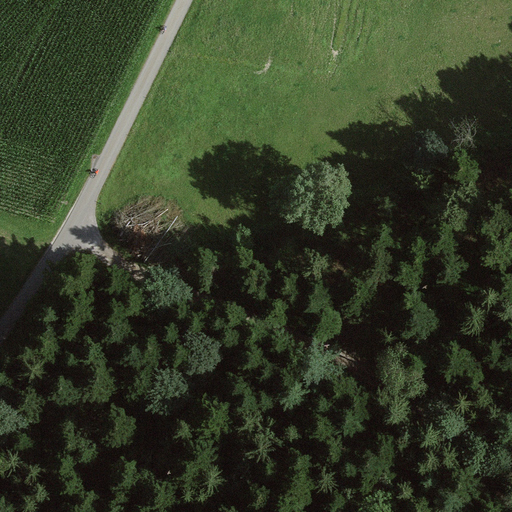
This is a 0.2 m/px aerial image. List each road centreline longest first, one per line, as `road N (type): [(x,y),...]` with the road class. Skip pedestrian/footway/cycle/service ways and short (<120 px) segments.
road 1 (track): [(71,234),(109,264),(300,337),(384,384),(430,419),(508,511)]
road 2 (unclassified): [(188,0),(71,234),(0,330)]
